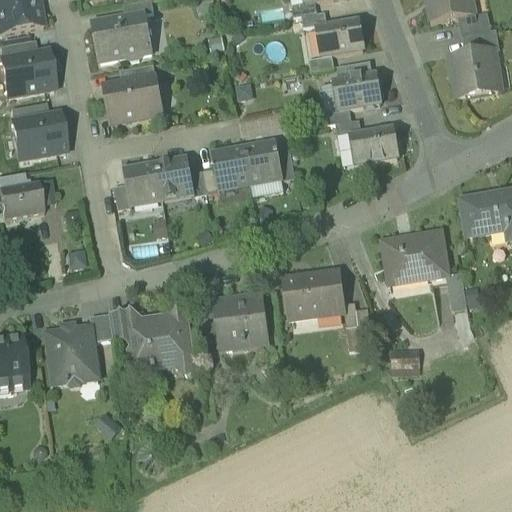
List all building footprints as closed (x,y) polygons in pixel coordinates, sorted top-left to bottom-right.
[(0,21),(3,24),(6,39),(43,33),(37,0),(23,0),(0,4),(0,21)] [(303,0),(305,10),(315,8),(347,3),(346,0),(303,0)] [(432,1),(437,28),(459,24),(476,22),(472,0),(425,0),(426,2),(432,1)] [(430,29),(437,28),(432,1),(426,2),(430,29)] [(123,11),(125,23),(144,20),(145,21),(154,19),(152,6),(123,11)] [(302,22),(317,20),(315,8),(305,10),(292,12),(294,24),(302,22)] [(317,20),(302,22),(303,34),(317,32),(327,30),(325,18),(317,20)] [(93,29),(100,68),(128,63),(131,67),(139,66),(140,61),(152,59),(145,21),(144,20),(125,23),(93,29)] [(317,32),(323,64),(332,62),(364,57),(359,25),(327,30),(317,32)] [(462,43),(470,41),(490,38),(487,25),(477,27),(460,29),(462,43)] [(497,37),(490,38),(470,41),(473,60),(494,56),(495,58),(501,57),(497,37)] [(462,43),(465,61),(473,60),(470,41),(462,43)] [(0,53),(2,64),(37,58),(35,46),(0,53)] [(2,64),(9,103),(54,95),(48,56),(37,58),(2,64)] [(452,64),(459,104),(501,97),(501,95),(497,95),(493,73),(497,72),(495,58),(494,56),(473,60),(465,61),(452,64)] [(334,74),(332,62),(323,64),(309,66),(311,78),(334,74)] [(337,74),(339,85),(372,79),(370,68),(337,74)] [(119,77),(122,89),(156,83),(154,71),(119,77)] [(497,95),(501,95),(497,72),(493,73),(497,95)] [(334,86),(340,117),(350,116),(381,111),(376,79),(372,79),(339,85),(334,86)] [(104,92),(112,131),(153,124),(150,107),(160,105),(156,83),(122,89),(104,92)] [(163,122),(160,105),(150,107),(153,124),(163,122)] [(11,115),(13,127),(49,121),(47,109),(11,115)] [(336,130),(352,128),(350,116),(340,117),(326,120),(328,131),(336,130)] [(13,127),(20,165),(66,157),(59,119),(49,121),(13,127)] [(352,128),(336,130),(338,142),(351,140),(361,138),(359,126),(352,128)] [(351,140),(357,172),(399,165),(393,133),(361,138),(351,140)] [(255,151),(244,153),(251,193),(252,192),(252,188),(281,183),(282,187),(284,187),(279,159),(276,146),(255,150),(255,151)] [(250,193),(251,193),(244,153),(233,155),(233,154),(212,158),(215,175),(219,198),(221,198),(220,194),(249,189),(250,193)] [(290,157),(279,159),(284,187),(295,184),(290,157)] [(166,167),(156,169),(163,209),(164,208),(163,204),(193,199),(193,203),(195,203),(191,179),(188,162),(166,166),(166,167)] [(161,209),(163,209),(156,169),(145,171),(145,170),(123,174),(126,191),(130,214),(132,214),(131,210),(161,205),(161,209)] [(215,175),(203,177),(207,201),(219,198),(215,175)] [(203,177),(191,179),(195,203),(207,201),(203,177)] [(24,190),(0,194),(0,197),(5,224),(44,217),(39,187),(24,190)] [(119,216),(130,214),(126,191),(114,193),(119,216)] [(508,235),(509,246),(511,245),(511,196),(462,205),(468,242),(495,237),(494,235),(507,232),(508,235)] [(382,247),(389,287),(428,280),(429,285),(446,282),(450,281),(442,236),(382,247)] [(284,285),(289,326),(344,318),(343,310),(339,277),(284,285)] [(446,282),(452,318),(467,315),(461,279),(450,281),(446,282)] [(224,336),(227,356),(243,353),(243,349),(248,348),(247,345),(260,343),(260,345),(268,344),(263,300),(239,303),(239,310),(215,313),(218,337),(224,336)] [(214,306),(215,313),(239,310),(239,303),(214,306)] [(361,355),(360,344),(356,316),(355,308),(343,310),(344,318),(349,357),(361,355)] [(131,379),(142,387),(150,377),(157,376),(156,370),(176,367),(177,373),(187,382),(195,371),(193,357),(189,353),(186,336),(190,333),(188,316),(178,310),(170,319),(141,322),(133,317),(111,320),(114,346),(126,344),(131,347),(132,357),(128,362),(131,379)] [(199,315),(202,339),(218,337),(215,313),(199,315)] [(368,315),(356,316),(360,344),(371,342),(368,315)] [(92,333),(95,348),(114,346),(111,320),(90,323),(92,333)] [(69,389),(72,392),(81,391),(83,387),(99,385),(95,348),(92,333),(45,339),(52,391),(69,389)] [(224,336),(218,337),(221,356),(227,356),(224,336)] [(0,397),(28,394),(27,386),(29,384),(27,373),(25,371),(21,343),(0,345),(0,397)] [(243,349),(243,353),(269,350),(268,344),(260,345),(260,343),(247,345),(248,348),(243,349)] [(394,355),(395,374),(422,373),(421,353),(394,355)]
